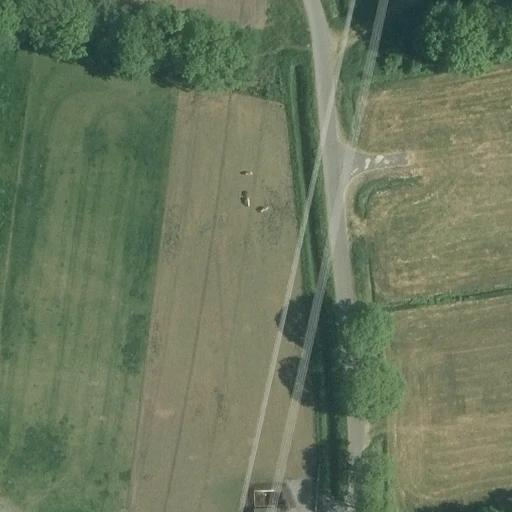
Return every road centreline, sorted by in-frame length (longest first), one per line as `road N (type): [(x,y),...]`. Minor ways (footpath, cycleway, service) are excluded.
road 1 (unclassified): [(355,511),(353,397),(331,169)]
road 2 (unclassified): [(331,169),(310,0)]
